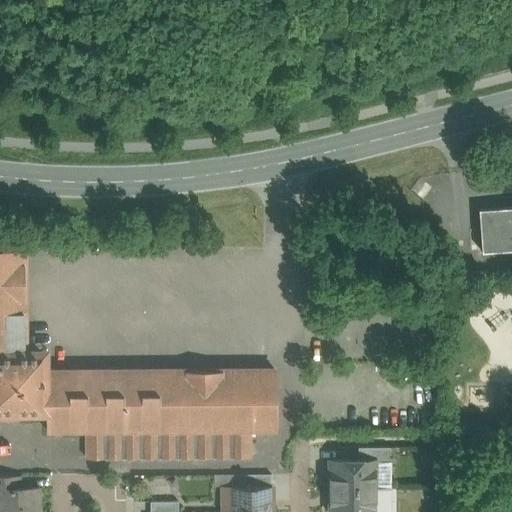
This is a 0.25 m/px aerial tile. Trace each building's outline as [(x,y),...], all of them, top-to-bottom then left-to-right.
[(511,206),(478,209),(481,252),(511,249),(511,206)] [(0,249),(0,347),(24,347),(24,312),(25,312),(25,307),(24,307),(24,255),(24,249),(19,249),(19,250),(0,249)] [(0,347),(0,413),(16,414),(47,414),(47,413),(48,370),(48,348),(24,347),(0,347)] [(274,369),(48,370),(47,413),(47,414),(47,431),(85,430),(86,457),(251,456),(251,429),(275,429),(275,428),(276,428),(275,423),(275,401),(275,397),(274,375),(275,375),(275,370),(274,370),(274,369)] [(0,413),(0,422),(16,422),(16,414),(0,413)] [(390,447),(358,447),(358,460),(374,460),(374,461),(390,461),(390,447)] [(358,460),(330,460),(330,487),(375,487),(390,487),(391,487),(390,461),(374,461),(374,460),(358,460)] [(214,482),(237,481),(237,471),(213,472),(214,482)] [(271,473),(243,474),(243,485),(271,485),(271,473)] [(0,487),(15,487),(15,475),(0,475),(0,487)] [(243,485),(230,486),(230,505),(222,505),(222,511),(271,511),(272,485),(271,485),(243,485)] [(15,487),(0,487),(0,511),(39,511),(40,487),(15,487)] [(375,487),(330,487),(329,511),(390,511),(390,487),(375,487)] [(178,511),(178,501),(150,501),(150,511),(178,511)]
